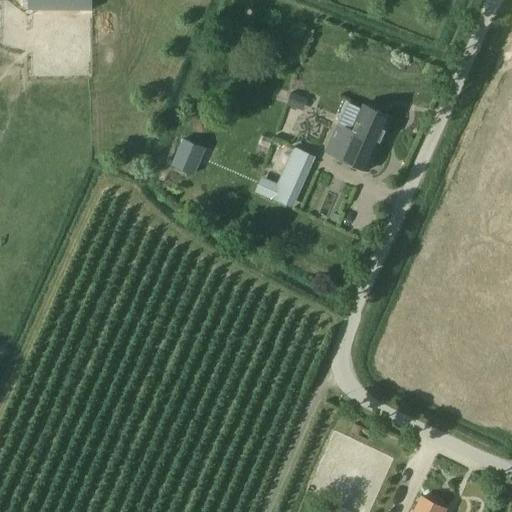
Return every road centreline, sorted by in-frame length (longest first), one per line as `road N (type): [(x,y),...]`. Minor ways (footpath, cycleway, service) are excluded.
road 1 (unclassified): [(511,472),(362,403),(343,384),(351,327),(493,0)]
road 2 (track): [(343,384),(319,394),(267,511)]
